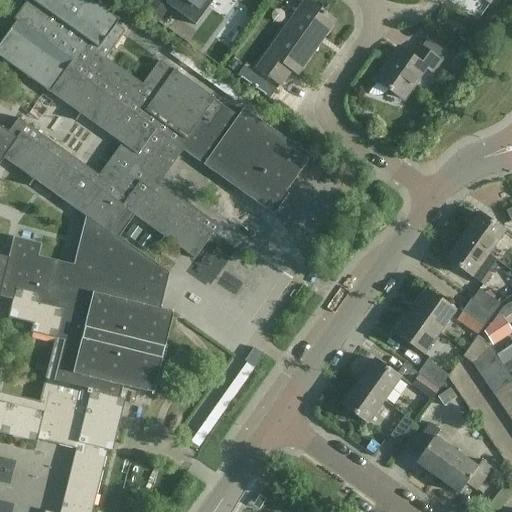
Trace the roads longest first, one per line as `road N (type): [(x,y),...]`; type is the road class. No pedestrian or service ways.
road 1 (residential): [(276,418),(432,196)]
road 2 (residential): [(432,196),(329,115),(333,89),(379,14),(367,0)]
road 3 (residential): [(276,418),(405,511)]
